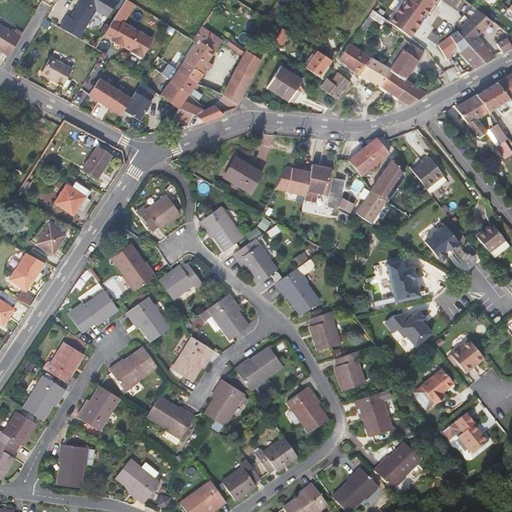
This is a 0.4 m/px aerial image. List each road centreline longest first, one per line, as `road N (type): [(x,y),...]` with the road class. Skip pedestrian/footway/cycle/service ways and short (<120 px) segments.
road 1 (residential): [(146,152),(242,120),(337,127),(385,123),(425,107)]
road 2 (residential): [(0,373),(146,152)]
road 3 (residential): [(245,511),(339,433),(334,401),(280,322)]
road 4 (residential): [(16,493),(115,338)]
road 5 (residential): [(146,152),(0,79)]
road 6 (residential): [(425,107),(511,223)]
road 7 (residential): [(280,322),(191,239)]
